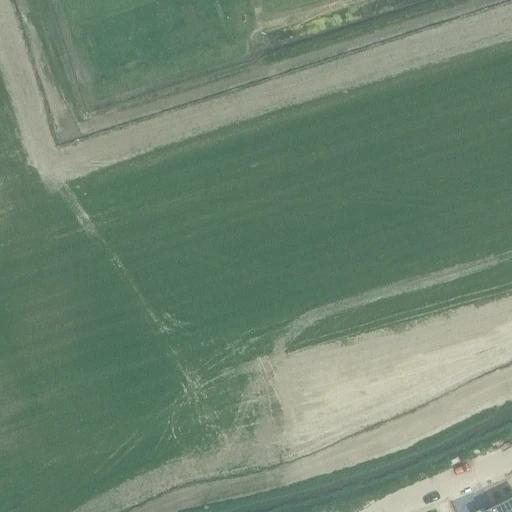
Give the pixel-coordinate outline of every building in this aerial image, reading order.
[(0,272),(0,300),(13,284),(0,272)] [(13,284),(0,300),(0,320),(6,325),(29,297),(13,284)] [(29,297),(6,325),(23,339),(46,310),(29,297)] [(45,409),(37,418),(42,423),(51,415),(45,409)] [(22,432),(14,441),(19,446),(28,438),(22,432)] [(74,438),(58,454),(84,480),(100,464),(74,438)] [(14,441),(5,449),(11,455),(19,446),(14,441)] [(58,454),(43,469),(68,496),(84,480),(58,454)] [(43,469),(27,485),(53,511),(68,496),(43,469)] [(27,485),(12,500),(23,511),(51,511),(53,511),(27,485)] [(486,511),(485,509),(478,511),(511,511),(511,499),(487,511),(486,511)] [(23,511),(12,500),(0,511),(23,511)]
